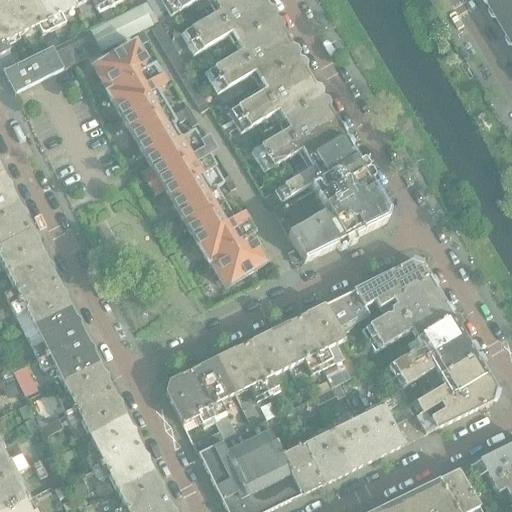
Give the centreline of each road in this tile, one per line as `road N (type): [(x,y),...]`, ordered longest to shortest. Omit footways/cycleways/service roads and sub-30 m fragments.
road 1 (residential): [(420,232),(131,376)]
road 2 (residential): [(131,376),(0,119)]
road 3 (residential): [(286,0),(420,232)]
road 4 (residential): [(511,422),(325,511)]
road 5 (residential): [(420,232),(511,381)]
road 6 (residential): [(199,511),(131,376)]
road 7 (residential): [(511,110),(449,0)]
